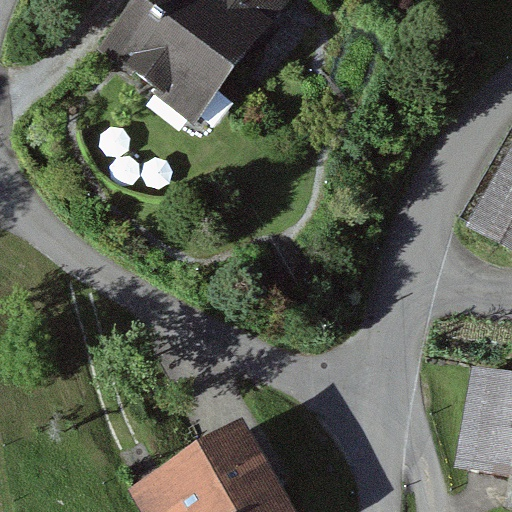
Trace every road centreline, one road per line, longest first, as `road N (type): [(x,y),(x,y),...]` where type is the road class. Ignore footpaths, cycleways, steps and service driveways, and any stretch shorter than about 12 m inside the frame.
road 1 (residential): [(386,410),(234,346),(11,202),(0,138)]
road 2 (unclassified): [(511,102),(496,110),(386,410)]
